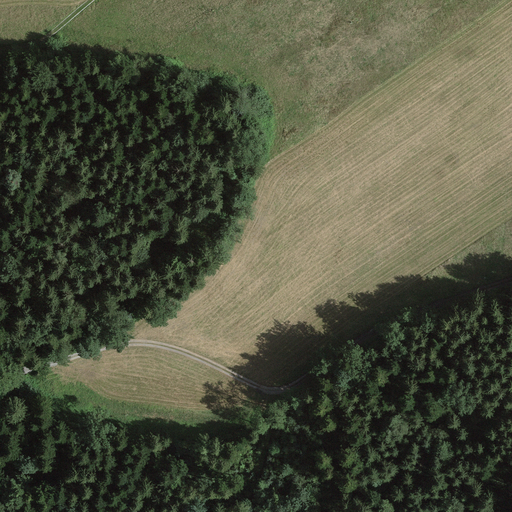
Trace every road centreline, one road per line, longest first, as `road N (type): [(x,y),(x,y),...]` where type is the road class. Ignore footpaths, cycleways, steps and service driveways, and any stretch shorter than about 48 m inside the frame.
road 1 (track): [(0,383),(22,369),(113,344),(167,344),(272,392),(271,414)]
road 2 (track): [(272,392),(412,312),(511,282)]
